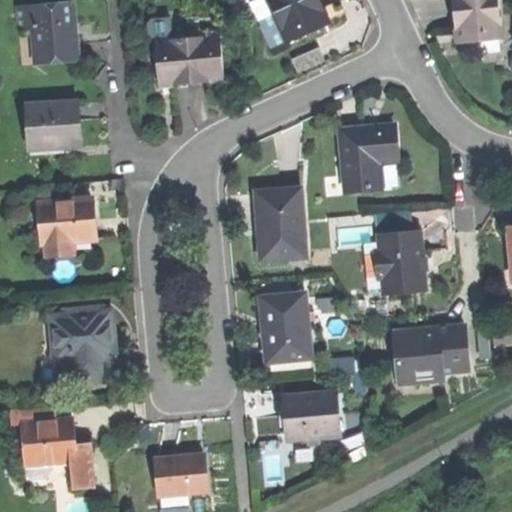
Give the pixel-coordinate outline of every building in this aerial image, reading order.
[(272,0),(280,16),(313,0),(272,0)] [(329,10),(324,0),(313,0),(280,16),(293,44),(336,25),(329,10)] [(457,0),(459,12),(506,7),(505,0),(457,0)] [(43,68),(82,64),(79,34),(76,5),(22,11),(24,33),(39,32),(43,68)] [(462,43),(509,38),(506,7),(459,12),(460,27),(462,43)] [(232,17),(193,20),(195,39),(227,37),(234,36),(232,17)] [(161,22),(162,41),(195,39),(193,20),(161,22)] [(195,39),(198,85),(213,84),(230,83),(227,37),(195,39)] [(181,87),(198,85),(195,39),(162,41),(166,88),(181,87)] [(301,62),(308,75),(333,62),(327,49),(301,62)] [(37,151),(88,147),(86,124),(84,102),(33,107),(37,151)] [(372,130),(346,132),(352,192),(392,188),(389,162),(403,161),(400,127),(372,130)] [(268,263),(313,259),(307,189),(262,193),(265,227),(268,263)] [(80,244),(102,242),(100,222),(98,200),(47,205),(51,247),(80,244)] [(425,233),(384,237),(385,243),(389,286),(389,293),(430,289),(428,259),(425,233)] [(373,288),(389,286),(385,243),(370,244),(373,288)] [(81,257),(80,244),(51,247),(52,259),(81,257)] [(272,364),(318,359),(315,329),(311,329),(308,295),(269,299),(272,325),(273,341),(269,341),(272,364)] [(112,356),(120,355),(119,338),(117,314),(109,315),(108,311),(73,314),(73,319),(59,320),(62,360),(77,359),(79,384),(115,380),(112,356)] [(440,336),(401,340),(406,383),(452,379),(451,370),(474,368),(470,323),(454,324),(439,326),(440,336)] [(293,415),(295,441),(346,436),(342,393),(291,399),(293,415)] [(17,410),(19,429),(29,428),(29,425),(63,422),(62,406),(17,410)] [(63,422),(29,425),(29,428),(30,445),(26,446),(28,467),(77,463),(79,491),(102,489),(99,445),(83,447),(82,434),(81,421),(63,422)] [(20,446),(26,446),(30,445),(29,428),(19,429),(20,446)] [(168,498),(217,493),(214,456),(188,458),(164,461),(168,498)]
